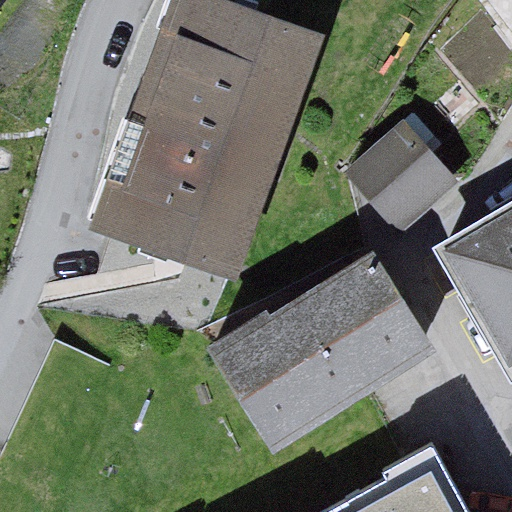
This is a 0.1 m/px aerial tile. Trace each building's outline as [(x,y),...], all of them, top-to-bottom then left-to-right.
[(0,0),(0,33),(21,0),(0,0)] [(331,45),(208,0),(183,0),(99,230),(243,283),(331,45)] [(511,0),(481,0),(511,41),(511,0)] [(467,171),(409,113),(351,170),(409,228),(467,171)] [(511,208),(442,248),(511,369),(511,208)] [(443,358),(379,253),(216,351),(279,456),(443,358)] [(471,511),(443,459),(342,511),(471,511)]
